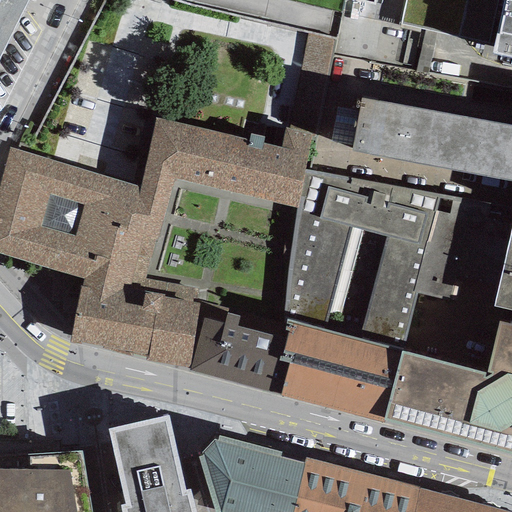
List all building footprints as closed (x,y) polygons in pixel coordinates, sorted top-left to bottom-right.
[(0,0),(0,57),(28,0),(0,0)] [(511,57),(511,0),(405,0),(400,26),(492,47),(490,52),(511,57)] [(453,170),(511,181),(511,125),(361,97),(352,151),(453,170)] [(309,135),(283,128),(279,148),(155,118),(140,187),(10,149),(0,182),(0,254),(81,282),(142,293),(146,279),(173,181),(295,208),(303,169),(309,135)] [(491,205),(303,169),(295,208),(293,236),(287,270),(283,318),(287,320),(402,351),(487,374),(500,323),(504,309),(494,306),(511,229),(487,224),(491,205)] [(511,226),(511,229),(494,306),(504,309),(511,310),(511,226)] [(195,288),(146,279),(142,293),(81,282),(69,343),(80,345),(80,342),(146,354),(145,360),(189,369),(199,303),(192,303),(195,288)] [(224,324),(203,319),(189,370),(189,372),(279,395),(291,352),(283,350),(288,329),(284,328),(226,313),(224,324)] [(291,352),(279,395),(382,423),(383,421),(402,351),(287,320),(284,328),(288,329),(283,350),(291,352)] [(511,325),(500,323),(487,374),(402,351),(383,421),(511,452),(511,325)] [(121,506),(121,511),(195,511),(191,490),(187,490),(168,415),(107,429),(125,505),(121,506)] [(214,511),(292,511),(304,462),(213,439),(199,457),(214,511)] [(0,511),(91,511),(81,450),(0,455),(0,511)] [(413,511),(418,488),(305,458),(304,462),(292,511),(413,511)] [(511,511),(418,488),(413,511),(511,511)]
